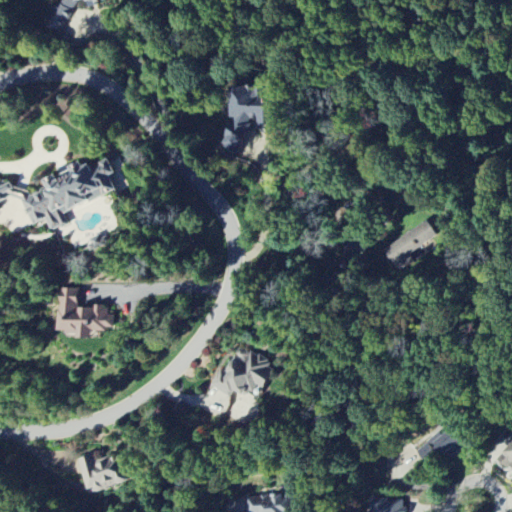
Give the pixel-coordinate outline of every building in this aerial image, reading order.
[(78,0),(57,0),(43,24),(58,33),(78,0)] [(125,190),(120,169),(120,168),(118,157),(84,165),(84,167),(80,165),(45,173),(50,175),(37,178),(40,190),(25,193),(6,184),(6,185),(0,181),(0,199),(17,195),(23,225),(44,220),(46,230),(64,226),(60,207),(116,194),(113,192),(125,190)] [(386,249),(399,273),(418,262),(412,252),(438,237),(429,223),(386,249)] [(115,337),(115,316),(109,316),(109,308),(78,308),(78,289),(59,288),(58,336),(115,337)] [(231,397),(236,388),(257,400),(277,365),(252,351),(249,356),(237,349),(215,387),(231,397)] [(467,442),(449,424),(419,454),(426,460),(438,449),(449,460),(467,442)] [(123,461),(114,463),(110,451),(81,459),(90,494),(130,483),(123,461)] [(511,451),(501,462),(511,472),(511,451)] [(296,511),(297,496),(247,496),(247,511),(296,511)]
